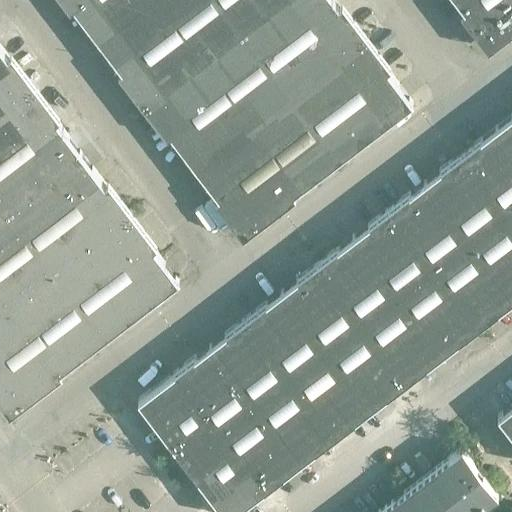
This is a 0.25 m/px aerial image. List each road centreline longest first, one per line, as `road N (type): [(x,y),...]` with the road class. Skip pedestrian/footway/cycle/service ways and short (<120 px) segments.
road 1 (unclassified): [(227,279),(16,0)]
road 2 (unclassified): [(469,96),(227,279)]
road 3 (unclassified): [(227,279),(0,453)]
road 4 (unclassified): [(511,351),(300,511)]
road 5 (unclassified): [(397,0),(469,96)]
